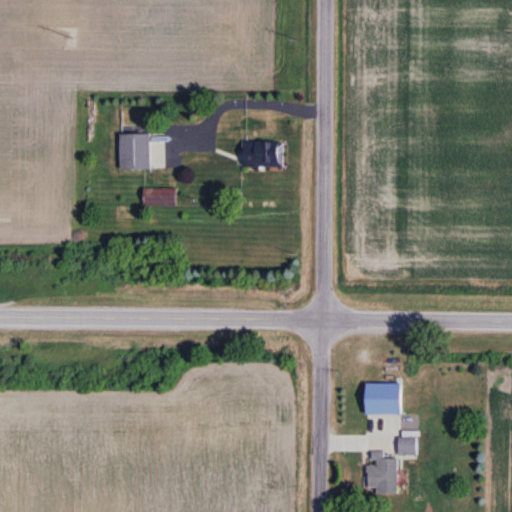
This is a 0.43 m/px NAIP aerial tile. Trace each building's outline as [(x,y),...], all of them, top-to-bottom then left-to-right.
[(122,169),(151,169),(151,133),(122,133),(122,169)] [(286,141),(246,141),(246,166),(286,166),(286,141)] [(146,206),(176,206),(176,188),(146,188),(146,206)] [(418,455),(418,438),(401,438),(401,455),(418,455)] [(399,459),(384,459),(384,452),(373,452),(373,466),(368,466),(368,495),(399,495),(399,459)]
